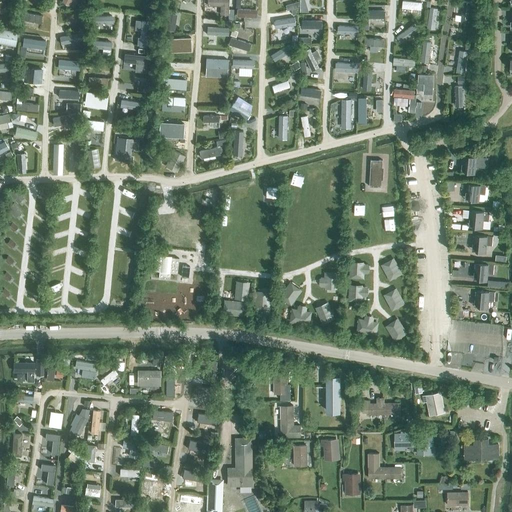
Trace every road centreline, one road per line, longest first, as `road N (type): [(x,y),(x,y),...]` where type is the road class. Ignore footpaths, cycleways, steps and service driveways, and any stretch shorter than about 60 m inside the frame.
road 1 (unclassified): [(511,384),(232,335),(0,334)]
road 2 (unknown): [(232,335),(220,471)]
